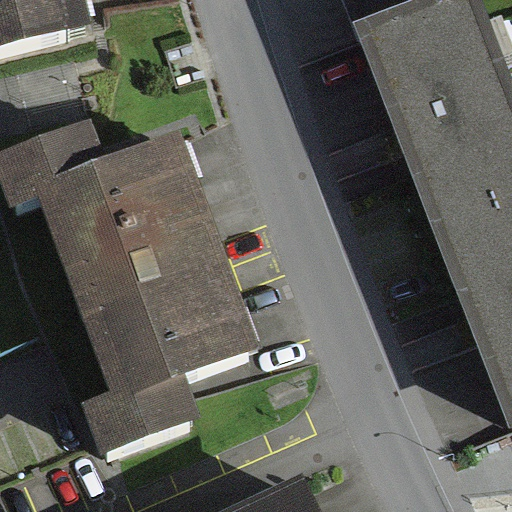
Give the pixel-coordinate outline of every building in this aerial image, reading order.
[(0,0),(0,55),(83,34),(74,0),(0,0)] [(511,212),(511,105),(472,1),(363,43),(439,240),(511,212)] [(111,410),(82,421),(100,470),(198,434),(183,394),(262,365),(183,149),(107,177),(92,136),(0,169),(0,191),(10,220),(38,210),(111,410)] [(511,212),(439,240),(511,430),(511,212)] [(306,511),(298,496),(263,511),(306,511)]
